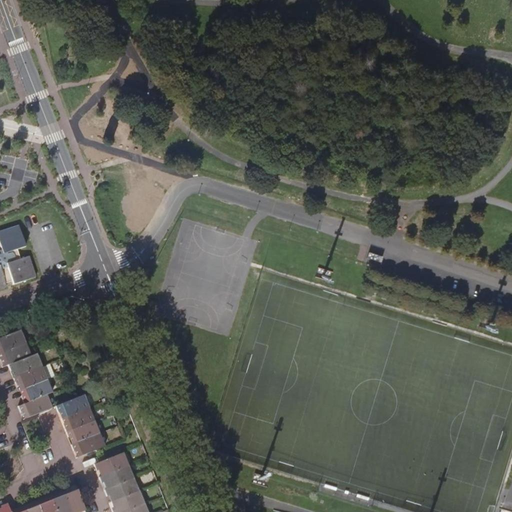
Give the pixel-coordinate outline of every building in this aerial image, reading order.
[(12,282),(13,285),(36,278),(29,256),(21,259),(19,252),(27,249),(20,225),(0,231),(0,289),(7,287),(5,284),(12,282)] [(0,352),(26,343),(20,330),(0,338),(0,352)] [(31,356),(26,343),(0,352),(0,362),(2,368),(8,365),(31,356)] [(42,366),(37,354),(31,356),(8,365),(13,377),(42,366)] [(50,363),(42,366),(47,379),(55,376),(50,363)] [(47,379),(42,366),(13,377),(18,390),(47,379)] [(53,393),(47,379),(18,390),(24,404),(47,395),(53,393)] [(52,408),(47,395),(24,404),(18,407),(23,419),(37,414),(52,408)] [(89,407),(84,395),(70,400),(55,406),(61,419),(89,407)] [(94,420),(89,407),(61,419),(66,431),(94,420)] [(99,433),(94,420),(66,431),(71,444),(99,433)] [(105,446),(99,433),(71,444),(76,457),(96,450),(105,446)] [(129,465),(123,452),(100,462),(94,464),(99,477),(129,465)] [(134,478),(129,465),(99,477),(104,490),(134,478)] [(139,492),(134,478),(104,490),(109,503),(139,492)] [(70,511),(78,511),(85,509),(77,491),(75,485),(62,490),(70,511)] [(56,511),(70,511),(62,490),(50,495),(56,511)] [(124,511),(144,504),(139,492),(109,503),(112,511),(124,511)] [(41,511),(56,511),(50,495),(37,501),(41,511)] [(26,511),(41,511),(37,501),(24,505),(26,511)]
